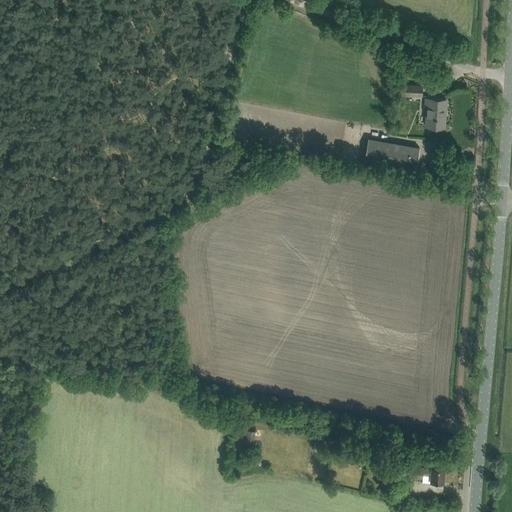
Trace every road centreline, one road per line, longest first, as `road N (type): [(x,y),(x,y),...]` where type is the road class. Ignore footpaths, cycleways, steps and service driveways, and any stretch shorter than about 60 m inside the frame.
road 1 (track): [(244,0),(194,192),(0,288)]
road 2 (unclassified): [(474,511),(502,201)]
road 3 (track): [(37,269),(28,0)]
road 4 (unclassified): [(509,78),(301,0)]
road 5 (unclassified): [(502,201),(509,78)]
